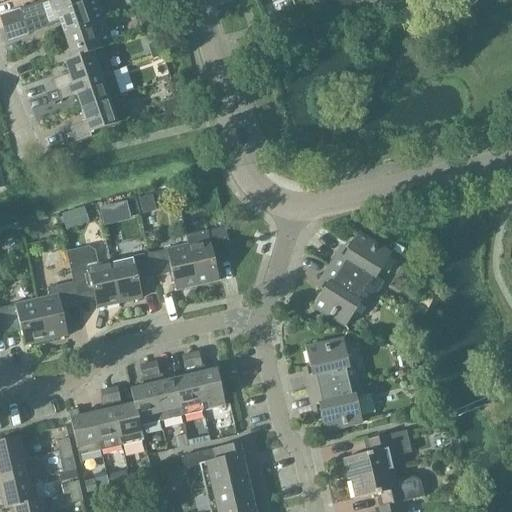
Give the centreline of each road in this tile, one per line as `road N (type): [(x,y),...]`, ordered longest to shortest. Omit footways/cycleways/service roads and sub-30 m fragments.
road 1 (residential): [(0,401),(86,383),(111,355),(150,341),(258,321)]
road 2 (residential): [(297,205),(250,175),(197,0)]
road 3 (residential): [(297,205),(511,160)]
road 4 (residential): [(312,511),(258,321)]
road 5 (residential): [(258,321),(297,205)]
